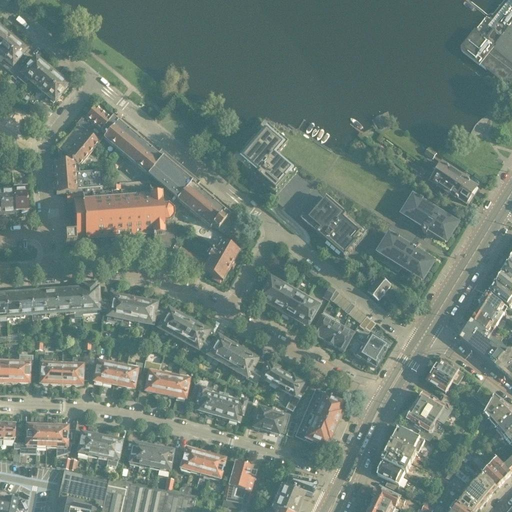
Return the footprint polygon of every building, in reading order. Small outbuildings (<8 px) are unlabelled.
[(511,7),(498,26),(487,18),(463,48),(462,49),(462,50),(462,51),(463,52),(511,91),(511,7)] [(1,30),(0,29),(0,47),(9,37),(6,35),(6,33),(3,30),(1,30)] [(12,39),(9,37),(0,47),(0,57),(4,61),(18,44),(18,42),(14,39),(12,39)] [(19,45),(18,44),(4,61),(4,62),(0,66),(8,73),(11,70),(14,65),(14,66),(21,58),(20,57),(26,51),(25,50),(25,48),(21,45),(19,45)] [(37,72),(43,65),(42,64),(41,62),(38,59),(36,59),(35,58),(29,65),(23,73),(22,74),(19,77),(22,80),(24,78),(29,83),(38,72),(37,72)] [(13,76),(18,70),(19,69),(14,66),(14,65),(11,70),(8,73),(13,76)] [(43,65),(37,72),(38,72),(29,83),(37,89),(51,72),(49,70),(48,68),(45,65),(43,65)] [(15,81),(19,77),(22,74),(18,70),(13,76),(11,78),(15,81)] [(54,75),(51,72),(37,89),(46,96),(54,86),(55,87),(61,80),(60,80),(60,78),(56,75),(54,75)] [(63,93),(68,86),(67,85),(67,84),(63,81),(61,81),(61,80),(55,87),(54,86),(46,96),(51,100),(49,102),(52,105),(56,101),(63,93)] [(41,112),(44,108),(39,104),(36,108),(41,112)] [(157,155),(118,122),(120,120),(114,115),(110,120),(95,107),(85,119),(83,117),(76,126),(77,127),(57,150),(58,164),(53,164),(54,168),(51,169),(52,176),(54,176),(55,184),(52,184),(53,192),(55,192),(56,196),(66,195),(101,192),(100,172),(79,173),(78,168),(103,139),(147,177),(149,174),(166,188),(163,192),(164,196),(173,204),(176,201),(210,230),(212,227),(222,236),(223,234),(235,221),(230,216),(232,214),(231,213),(226,209),(224,211),(196,188),(200,183),(161,151),(157,155)] [(256,136),(237,158),(245,165),(241,170),(251,179),(255,182),(256,183),(256,182),(260,185),(259,185),(260,186),(274,198),(287,183),(294,176),(289,172),(275,159),(278,155),(286,146),(268,129),(259,139),(256,136)] [(437,155),(428,149),(425,155),(433,160),(437,155)] [(0,169),(10,173),(13,168),(1,164),(0,167),(0,169)] [(470,184),(470,183),(443,165),(437,174),(473,198),(477,191),(476,190),(477,189),(470,184)] [(473,198),(437,174),(431,183),(458,201),(459,200),(466,206),(467,204),(468,205),(473,198)] [(173,219),(172,212),(167,207),(161,207),(160,196),(160,189),(150,189),(149,183),(119,185),(119,187),(109,188),(109,192),(101,192),(66,195),(67,204),(73,204),(76,243),(73,243),(73,241),(63,242),(63,252),(74,252),(74,250),(114,247),(114,252),(125,251),(124,246),(152,244),(153,251),(164,251),(164,254),(171,254),(196,268),(201,271),(201,272),(212,278),(211,280),(219,284),(220,282),(222,283),(230,269),(232,270),(239,258),(237,257),(239,253),(218,241),(212,253),(211,252),(207,259),(208,260),(205,264),(175,246),(173,243),(174,243),(173,224),(168,224),(173,219)] [(13,190),(13,192),(14,213),(15,213),(21,213),(21,214),(26,214),(26,213),(28,213),(26,190),(13,190)] [(13,192),(0,193),(2,216),(3,218),(9,218),(9,216),(15,215),(15,213),(14,213),(13,192)] [(407,215),(404,220),(414,225),(414,224),(415,224),(424,230),(422,233),(427,236),(429,233),(432,235),(434,237),(445,243),(457,225),(427,206),(428,205),(417,198),(416,200),(414,203),(414,202),(406,214),(407,215)] [(326,201),(309,220),(321,231),(317,236),(318,236),(322,240),(326,244),(344,259),(357,244),(354,242),(361,234),(344,220),(347,216),(327,200),(326,201)] [(228,229),(223,234),(228,238),(232,233),(228,229)] [(384,253),(381,258),(390,264),(391,262),(401,269),(421,281),(433,263),(420,255),(417,253),(419,250),(414,247),(412,250),(403,244),(404,243),(393,236),(383,252),(384,253)] [(285,269),(290,272),(296,262),(291,259),(285,269)] [(511,267),(508,264),(502,274),(511,282),(511,267)] [(304,275),(310,279),(313,275),(308,271),(304,275)] [(511,282),(502,274),(496,283),(511,296),(511,295),(511,282)] [(316,284),(319,280),(313,275),(310,279),(316,284)] [(257,302),(264,306),(265,305),(270,308),(282,287),(270,280),(271,278),(271,277),(262,293),(258,299),(259,299),(257,302)] [(378,303),(391,287),(380,278),(376,284),(374,282),(371,285),(373,287),(367,294),(378,303)] [(490,292),(490,293),(509,308),(511,304),(511,295),(511,296),(496,283),(494,286),(492,287),(490,290),(490,292)] [(81,286),(82,289),(83,313),(99,311),(103,312),(103,300),(98,299),(97,291),(95,291),(95,288),(90,289),(89,286),(81,286)] [(282,287),(270,308),(275,310),(274,312),(281,316),(294,294),(282,287)] [(323,299),(328,302),(329,301),(334,292),(329,288),(323,299)] [(72,291),(68,292),(69,316),(74,316),(74,313),(83,313),(82,289),(72,290),(72,291)] [(64,290),(55,291),(57,315),(64,314),(65,317),(69,316),(68,292),(64,292),(64,290)] [(47,293),(43,294),(44,318),(49,318),(49,315),(57,315),(55,291),(47,292),(47,293)] [(39,292),(30,293),(32,316),(40,316),(40,318),(44,318),(43,294),(39,294),(39,292)] [(332,303),(339,295),(335,293),(335,292),(334,292),(329,301),(332,303)] [(32,316),(30,293),(22,293),(22,295),(18,295),(19,320),(19,323),(23,323),(23,320),(24,319),(24,317),(32,316)] [(14,294),(5,294),(7,318),(14,318),(15,320),(19,320),(18,295),(14,296),(14,294)] [(294,294),(281,316),(288,320),(289,319),(294,321),(306,300),(294,294)] [(485,301),(483,304),(502,319),(508,310),(489,295),(488,296),(486,296),(484,299),(485,301)] [(110,302),(103,300),(103,312),(108,314),(107,317),(122,320),(126,300),(127,300),(127,297),(118,296),(118,298),(116,297),(116,298),(114,297),(113,300),(111,299),(110,302)] [(131,301),(127,300),(126,300),(122,320),(136,323),(141,300),(133,298),(133,301),(131,300),(131,301)] [(150,302),(141,300),(136,323),(152,326),(152,323),(156,324),(161,312),(155,311),(155,308),(153,307),(153,305),(151,305),(151,304),(149,304),(150,302)] [(306,300),(294,321),(299,324),(298,325),(306,330),(307,327),(308,327),(311,321),(320,305),(319,305),(318,307),(306,300)] [(483,304),(477,313),(497,328),(502,319),(483,304)] [(171,337),(183,316),(175,312),(174,314),(173,313),(172,314),(170,313),(169,315),(167,313),(166,315),(161,312),(156,324),(160,326),(158,330),(171,337)] [(472,321),(472,322),(491,337),(497,328),(477,313),(476,316),(474,316),(472,319),(472,321)] [(322,342),(334,320),(323,314),(311,336),(318,340),(318,339),(321,341),(321,342),(322,342)] [(194,325),(190,323),(189,322),(190,320),(183,316),(171,337),(184,344),(194,325)] [(363,331),(371,322),(366,318),(358,328),(363,331)] [(333,348),(343,330),(332,324),(334,320),(322,342),(326,344),(333,348)] [(510,351),(491,337),(472,322),(460,341),(495,367),(509,352),(510,351)] [(204,340),(207,335),(204,334),(205,332),(203,331),(204,330),(202,329),(203,328),(195,323),(194,325),(184,344),(202,354),(209,343),(204,340)] [(351,340),(353,335),(343,330),(333,348),(336,350),(343,354),(348,345),(351,347),(354,342),(351,340)] [(384,355),(388,347),(382,343),(379,341),(370,336),(363,346),(360,344),(359,345),(381,358),(383,354),(384,355)] [(221,365),(231,346),(232,344),(224,340),(223,341),(222,341),(217,338),(216,340),(213,346),(209,343),(202,354),(221,365)] [(381,358),(359,345),(353,356),(365,363),(365,364),(368,366),(369,365),(375,369),(380,362),(379,361),(381,358)] [(234,372),(245,351),(237,347),(236,349),(235,348),(231,346),(221,365),(234,372)] [(260,360),(245,351),(234,372),(233,373),(250,383),(257,372),(254,370),(260,360)] [(511,353),(509,352),(495,367),(511,381),(511,353)] [(28,385),(29,372),(29,367),(32,367),(32,357),(18,357),(18,363),(17,376),(18,377),(18,385),(19,385),(21,386),(25,386),(26,385),(28,385)] [(72,360),(72,364),(71,378),(72,378),(72,387),(74,387),(75,388),(78,388),(80,387),(81,387),(82,381),(88,381),(89,360),(72,360)] [(8,362),(0,361),(0,384),(2,385),(3,384),(7,384),(8,362)] [(101,384),(102,385),(104,377),(105,377),(107,363),(97,361),(96,366),(94,375),(95,375),(93,383),(95,383),(96,384),(100,385),(101,384)] [(18,363),(8,362),(7,384),(10,384),(12,385),(16,385),(17,385),(18,385),(18,377),(17,376),(18,363)] [(440,362),(434,372),(453,384),(458,387),(465,376),(440,362)] [(47,386),(49,386),(49,377),(51,377),(52,364),(41,363),(40,369),(40,372),(40,386),(41,386),(43,387),(46,387),(47,386)] [(117,365),(107,363),(105,377),(104,377),(102,385),(103,385),(104,386),(108,387),(110,386),(113,387),(117,365)] [(62,364),(52,364),(51,377),(49,377),(49,386),(51,386),(52,387),(55,387),(57,386),(60,387),(62,364)] [(72,364),(62,364),(60,387),(64,387),(66,388),(69,388),(70,387),(72,387),(72,378),(71,378),(72,364)] [(128,367),(117,365),(113,387),(117,387),(118,389),(122,389),(123,389),(124,389),(126,381),(125,381),(128,367)] [(261,374),(257,372),(250,383),(255,386),(259,379),(277,389),(284,377),(277,372),(278,370),(270,366),(268,368),(266,367),(261,374)] [(137,369),(128,367),(125,381),(126,381),(124,389),(125,389),(126,390),(130,391),(132,390),(133,391),(135,383),(137,374),(136,374),(137,369)] [(152,394),(153,395),(155,387),(156,387),(159,373),(149,371),(148,376),(146,385),(145,393),(146,393),(147,394),(151,395),(152,394)] [(434,372),(427,383),(446,395),(453,384),(434,372)] [(169,375),(159,373),(156,387),(155,387),(153,395),(155,395),(156,396),(160,397),(161,396),(165,397),(169,375)] [(178,377),(169,375),(165,397),(168,398),(169,399),(173,399),(175,399),(176,399),(177,391),(176,391),(178,377)] [(189,379),(178,377),(176,391),(177,391),(176,399),(177,399),(178,400),(182,401),(183,401),(184,401),(186,393),(188,384),(189,379)] [(291,381),(284,377),(277,389),(294,399),(290,406),(295,408),(301,397),(297,395),(301,386),(299,385),(300,383),(292,379),(291,381)] [(200,390),(195,407),(196,407),(194,412),(198,413),(199,414),(202,415),(204,415),(205,415),(212,393),(202,391),(203,389),(201,389),(200,390)] [(296,426),(290,424),(286,437),(292,439),(294,433),(297,434),(294,439),(311,446),(312,443),(324,448),(327,441),(329,442),(331,436),(332,437),(332,436),(334,435),(333,434),(333,433),(337,424),(338,423),(339,422),(339,420),(341,414),(339,413),(342,406),(330,401),(331,398),(315,391),(299,429),(296,428),(296,426)] [(487,392),(481,404),(489,409),(494,398),(489,393),(487,392)] [(217,418),(223,397),(212,393),(205,415),(207,415),(208,416),(211,417),(213,417),(217,418)] [(448,409),(452,403),(443,397),(439,402),(433,398),(431,400),(423,395),(420,395),(418,399),(419,401),(415,408),(438,422),(441,424),(450,411),(448,409)] [(228,421),(234,400),(223,397),(217,418),(221,419),(222,420),(225,421),(227,421),(228,421)] [(507,408),(494,398),(489,409),(485,417),(489,423),(507,408)] [(248,416),(252,405),(234,400),(228,421),(229,422),(231,423),(234,424),(235,424),(239,425),(240,420),(241,420),(243,415),(248,416)] [(438,422),(415,408),(410,415),(407,415),(405,418),(407,421),(406,421),(415,426),(413,429),(420,433),(418,437),(430,443),(434,437),(429,434),(438,422)] [(511,418),(511,414),(507,408),(489,423),(497,431),(511,418)] [(265,432),(271,413),(258,410),(253,429),(254,429),(253,430),(258,432),(259,431),(265,432)] [(278,436),(282,419),(284,415),(271,411),(271,413),(265,432),(270,434),(269,435),(276,437),(277,436),(278,436)] [(511,432),(511,418),(497,431),(504,440),(511,432)] [(15,426),(3,425),(2,442),(14,443),(15,426)] [(30,447),(36,447),(37,435),(35,435),(35,427),(34,427),(33,426),(29,426),(28,427),(27,427),(26,435),(25,444),(26,444),(26,450),(30,450),(30,447)] [(36,427),(35,427),(35,435),(37,435),(36,447),(42,447),(42,450),(46,450),(47,428),(44,428),(42,427),(38,427),(36,427)] [(50,428),(47,428),(46,450),(50,450),(51,447),(56,448),(57,436),(58,436),(58,428),(57,428),(56,427),(52,427),(50,428)] [(59,428),(58,428),(58,436),(57,436),(56,448),(62,448),(61,451),(66,451),(66,445),(67,446),(67,436),(67,429),(66,429),(64,428),(60,427),(59,428)] [(425,443),(401,431),(399,430),(396,435),(395,435),(395,436),(394,436),(393,437),(393,438),(393,439),(392,440),(393,441),(393,442),(417,454),(419,455),(425,443)] [(79,442),(78,448),(78,451),(77,456),(87,458),(90,444),(88,444),(90,437),(89,436),(88,435),(84,435),(83,435),(81,435),(80,443),(79,442)] [(91,437),(90,437),(88,444),(90,444),(87,458),(97,460),(101,439),(98,438),(97,437),(93,436),(91,437)] [(105,439),(101,439),(97,460),(107,462),(110,448),(111,449),(112,441),(111,441),(110,440),(106,439),(105,439)] [(113,441),(112,441),(111,449),(110,448),(107,462),(117,464),(118,459),(118,458),(119,455),(120,451),(119,450),(121,443),(120,442),(119,441),(115,441),(113,441)] [(417,454),(393,442),(390,446),(388,447),(386,452),(412,465),(417,454)] [(128,467),(138,468),(141,454),(140,454),(142,447),(140,446),(139,445),(135,445),(134,445),(133,445),(131,453),(129,462),(128,467)] [(143,447),(142,447),(140,454),(141,454),(138,468),(148,470),(153,449),(149,448),(148,447),(144,446),(143,447)] [(156,449),(153,449),(148,470),(158,472),(161,458),(162,459),(163,451),(162,451),(161,450),(157,449),(156,449)] [(185,471),(190,473),(193,460),(192,460),(194,453),(193,452),(192,451),(188,450),(187,451),(185,450),(183,458),(182,462),(181,466),(180,472),(184,473),(185,471)] [(165,451),(163,451),(162,459),(161,458),(158,472),(168,474),(169,469),(170,469),(171,461),(172,453),(171,452),(170,451),(166,451),(165,451)] [(195,453),(194,453),(192,460),(193,460),(190,473),(196,474),(195,476),(199,477),(205,456),(202,455),(200,453),(196,452),(195,453)] [(412,465),(386,452),(383,457),(384,459),(382,463),(384,464),(405,475),(406,475),(412,465)] [(210,478),(213,466),(214,466),(217,459),(215,458),(214,457),(210,456),(208,457),(205,456),(199,477),(203,478),(202,480),(208,481),(209,478),(210,478)] [(218,459),(217,459),(214,466),(213,466),(210,478),(215,479),(215,481),(219,483),(220,478),(223,469),(222,469),(225,461),(223,461),(222,460),(218,459)] [(62,471),(68,472),(70,462),(64,460),(62,471)] [(494,460),(487,468),(503,484),(505,482),(510,477),(503,470),(494,460)] [(510,477),(511,475),(511,461),(503,470),(510,477)] [(77,463),(70,462),(68,472),(74,473),(77,463)] [(223,502),(241,506),(251,508),(254,497),(250,496),(256,474),(253,474),(254,471),(251,470),(252,469),(235,464),(228,487),(225,486),(222,502),(223,502)] [(399,487),(405,475),(384,464),(381,469),(380,470),(379,470),(378,471),(378,472),(377,472),(378,476),(377,477),(388,482),(386,487),(396,493),(399,487)] [(503,484),(487,468),(480,475),(497,491),(503,484)] [(192,511),(196,498),(82,475),(79,488),(63,485),(56,511),(192,511)] [(418,481),(409,476),(406,475),(405,479),(417,484),(418,481)] [(497,491),(480,475),(474,483),(491,497),(495,493),(497,491)] [(317,489),(315,484),(287,479),(285,489),(304,496),(312,498),(317,489)] [(167,481),(165,491),(171,493),(173,482),(167,481)] [(491,497),(474,483),(468,490),(485,505),(491,497)] [(297,511),(304,496),(285,489),(281,488),(271,511),(273,511),(297,511)] [(485,505),(468,490),(462,497),(479,511),(485,505)] [(372,498),(374,499),(396,510),(399,511),(401,511),(406,503),(383,492),(382,494),(376,491),(372,498)] [(0,511),(14,511),(18,496),(0,492),(0,511)] [(479,511),(462,497),(456,506),(464,511),(479,511)] [(374,499),(372,503),(369,510),(373,511),(395,511),(396,510),(374,499)] [(434,511),(437,505),(426,499),(423,506),(434,511)] [(241,506),(223,502),(222,507),(240,511),(241,506)]
